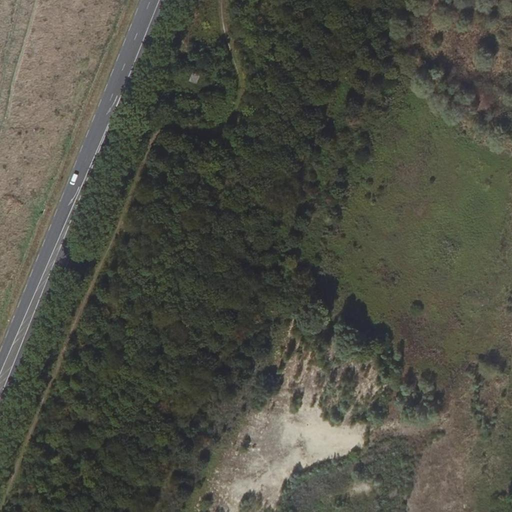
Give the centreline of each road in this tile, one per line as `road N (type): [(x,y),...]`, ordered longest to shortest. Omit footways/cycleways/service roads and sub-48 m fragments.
road 1 (primary): [(0,410),(114,99)]
road 2 (primary): [(114,99),(0,364)]
